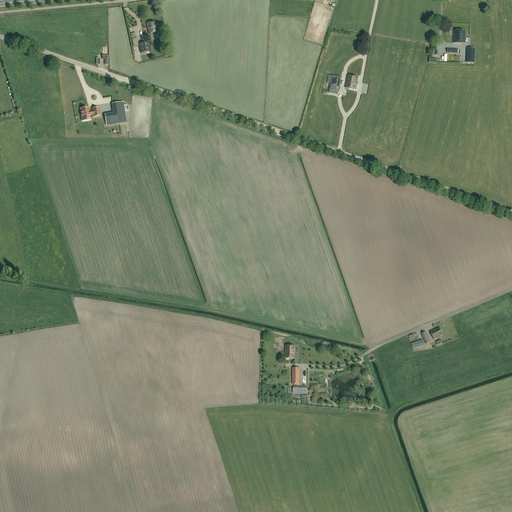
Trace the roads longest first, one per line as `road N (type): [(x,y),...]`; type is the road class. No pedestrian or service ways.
road 1 (track): [(123,78),(511,212)]
road 2 (unclassified): [(123,78),(0,35)]
